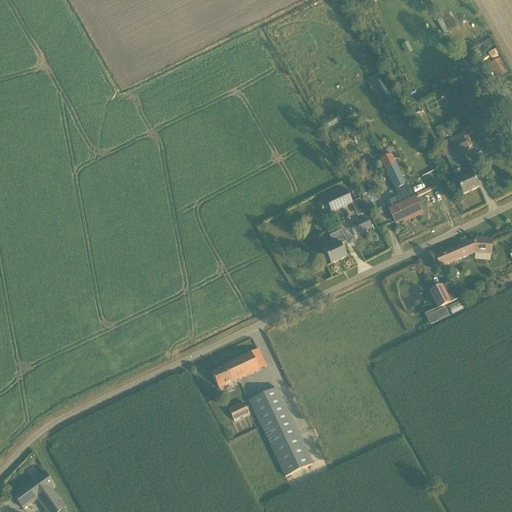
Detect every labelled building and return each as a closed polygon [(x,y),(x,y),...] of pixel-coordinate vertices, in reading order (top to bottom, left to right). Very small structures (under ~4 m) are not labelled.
[(501,58),(489,64),(497,79),(509,72),(501,58)] [(385,79),(372,86),(371,87),(387,115),(401,108),(385,79)] [(471,84),(465,87),(467,92),(473,89),(471,84)] [(405,109),(413,125),(423,120),(415,104),(405,109)] [(483,113),(467,120),(470,125),(485,118),(483,113)] [(436,128),(440,139),(450,135),(446,125),(436,128)] [(464,133),(441,144),(448,160),(457,156),(469,150),(469,149),(464,139),(466,138),(464,133)] [(466,138),(464,139),(469,149),(473,147),(469,137),(466,138)] [(389,202),(392,209),(389,210),(396,225),(408,219),(409,221),(422,215),(408,185),(406,186),(391,156),(381,161),(398,198),(389,202)] [(479,188),(469,167),(454,173),(459,183),(457,183),(463,196),(479,188)] [(326,201),(332,214),(352,204),(346,192),(326,201)] [(353,226),(358,236),(365,232),(360,222),(353,226)] [(347,258),(341,245),(346,243),(341,233),(331,237),(333,243),(323,247),(331,265),(347,258)] [(469,253),(491,255),(492,241),(475,240),(475,243),(470,242),(435,257),(440,267),(469,256),(469,253)] [(438,310),(444,307),(451,304),(443,288),(443,287),(442,286),(429,292),(438,310)] [(436,313),(427,317),(430,324),(431,325),(449,317),(448,315),(445,309),(436,313)] [(266,367),(262,359),(258,350),(224,366),(225,369),(212,375),(219,390),(266,367)] [(276,388),(249,401),(253,411),(254,412),(285,478),(312,465),(276,388)] [(229,411),(234,422),(249,415),(248,413),(244,403),(229,411)] [(55,488),(44,473),(46,476),(32,486),(30,483),(13,496),(23,510),(37,500),(45,511),(61,511),(65,510),(66,509),(52,490),(55,488)]
